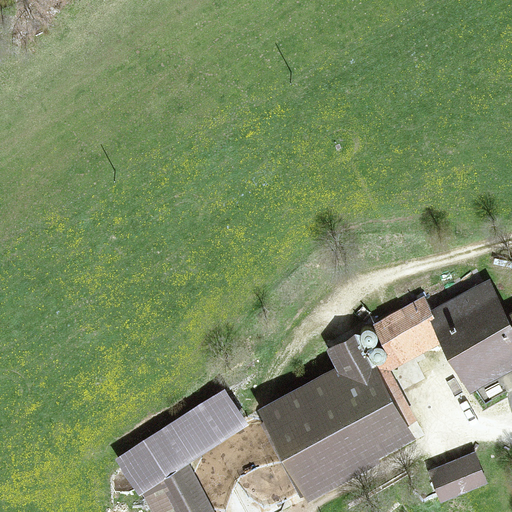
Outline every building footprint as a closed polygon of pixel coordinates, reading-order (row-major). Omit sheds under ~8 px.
[(511,317),(501,323),(483,286),(423,317),(416,304),(369,328),(390,369),(433,347),(457,394),(511,366),(511,317)] [(334,372),(258,412),(303,496),(366,464),(362,456),(400,436),(349,339),(324,352),(334,372)] [(116,453),(139,489),(248,421),(226,385),(116,453)] [(481,482),(471,456),(424,475),(434,500),(481,482)] [(206,511),(183,466),(139,489),(150,511),(206,511)]
